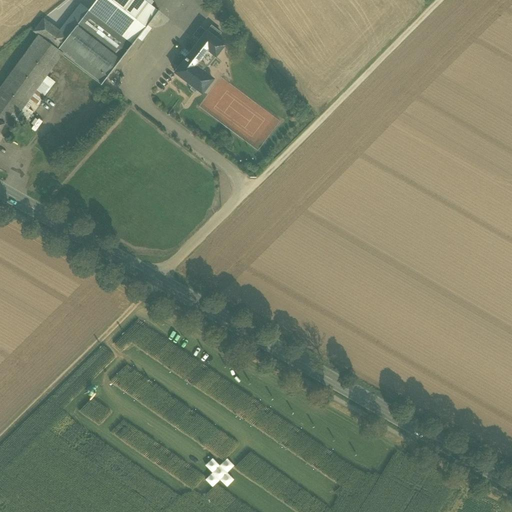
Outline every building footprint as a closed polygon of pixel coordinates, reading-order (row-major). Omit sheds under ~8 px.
[(100,84),(156,11),(142,0),(96,0),(68,38),(58,52),(62,55),(100,84)] [(58,52),(68,38),(45,20),(34,34),(38,37),(0,86),(0,122),(3,125),(6,128),(62,55),(58,52)] [(222,43),(205,30),(173,72),(201,93),(213,79),(202,70),(222,43)] [(126,98),(129,94),(107,79),(104,83),(126,98)] [(35,115),(28,126),(35,130),(42,120),(35,115)]
